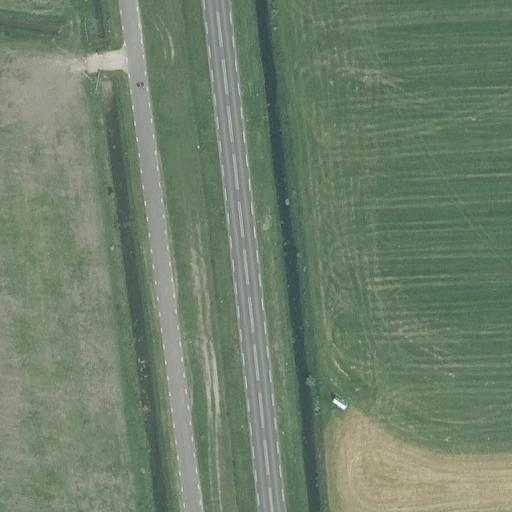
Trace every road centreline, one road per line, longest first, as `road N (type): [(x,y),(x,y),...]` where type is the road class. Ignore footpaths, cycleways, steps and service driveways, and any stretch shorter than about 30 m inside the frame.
road 1 (unclassified): [(190,511),(125,0)]
road 2 (primary): [(271,511),(215,0)]
